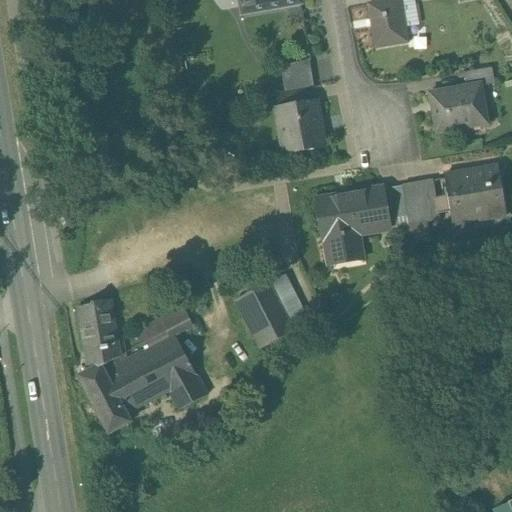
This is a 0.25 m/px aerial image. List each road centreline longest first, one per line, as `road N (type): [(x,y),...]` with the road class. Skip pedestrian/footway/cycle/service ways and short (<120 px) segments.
road 1 (secondary): [(59,511),(0,136)]
road 2 (residential): [(361,167),(331,0)]
